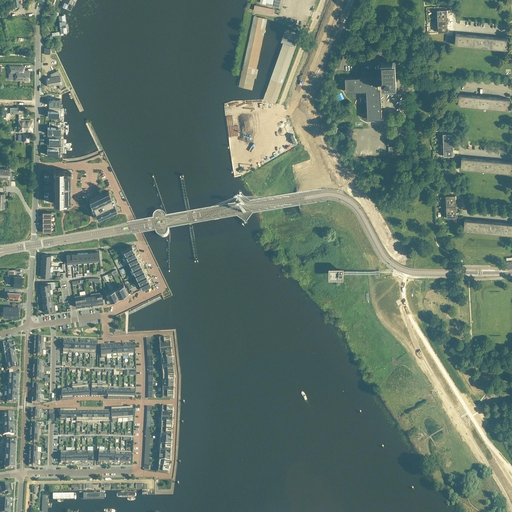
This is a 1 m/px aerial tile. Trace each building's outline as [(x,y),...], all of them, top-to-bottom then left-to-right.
[(67,12),(71,0),(66,0),(62,10),(67,12)] [(254,7),(253,12),(273,16),(274,11),(254,7)] [(67,38),(64,13),(59,14),(62,38),(67,38)] [(266,21),(253,18),(243,70),(239,87),(252,89),(255,73),(257,74),(257,72),(256,71),(266,21)] [(299,33),(286,29),(281,43),(283,44),(264,97),(275,101),(294,47),(299,33)] [(472,47),(473,36),(456,34),(455,45),(472,47)] [(489,48),(490,37),(473,36),(472,47),(489,48)] [(507,45),(507,39),(490,37),(489,48),(506,50),(507,46),(507,45)] [(380,117),(379,90),(378,90),(378,85),(382,84),(382,86),(395,85),(394,62),(382,62),(383,78),(382,78),(378,78),(347,79),(347,90),(368,90),(369,118),(380,117)] [(24,71),(24,67),(10,67),(10,70),(9,70),(9,74),(9,76),(10,76),(10,75),(13,75),(13,76),(15,76),(15,80),(29,81),(29,71),(24,71)] [(47,87),(58,85),(59,87),(64,84),(60,74),(55,76),(53,73),(50,74),(50,77),(46,78),(47,86),(47,87)] [(475,107),(476,96),(459,94),(458,105),(475,107)] [(492,109),(493,98),(476,96),(475,107),(492,109)] [(510,105),(510,99),(503,99),(500,98),(493,98),(492,109),(509,110),(510,106),(510,107),(510,105)] [(49,101),(49,108),(61,109),(61,99),(54,99),(49,101)] [(256,102),(248,103),(251,116),(259,114),(256,102)] [(261,120),(273,116),(270,105),(258,108),(261,120)] [(48,113),(47,117),(49,117),(59,117),(59,114),(61,114),(61,109),(49,108),(48,108),(48,113)] [(32,132),(32,122),(32,121),(18,121),(18,132),(24,132),(24,135),(26,135),(26,132),(32,132)] [(47,127),(47,134),(48,134),(48,136),(59,136),(59,134),(60,134),(60,128),(59,128),(48,127),(47,127)] [(47,136),(47,144),(48,144),(60,145),(60,140),(58,140),(58,139),(58,136),(60,136),(59,136),(48,136),(47,136)] [(47,146),(47,155),(58,155),(58,152),(60,152),(60,147),(47,146)] [(410,157),(410,150),(407,150),(407,146),(389,147),(389,158),(410,157)] [(478,170),(479,159),(472,159),(469,158),(462,158),(461,169),(478,170)] [(495,172),(496,161),(479,159),(478,170),(495,172)] [(511,162),(496,161),(495,172),(511,173),(511,162)] [(0,178),(2,178),(2,179),(7,180),(7,178),(7,173),(9,173),(9,169),(0,168),(0,178)] [(71,171),(66,171),(63,171),(63,170),(54,170),(54,171),(54,174),(54,180),(54,184),(54,191),(54,200),(54,203),(54,204),(63,204),(63,203),(66,203),(70,203),(71,175),(71,172),(71,171)] [(111,197),(109,191),(105,193),(99,196),(97,197),(92,199),(89,200),(92,207),(93,206),(96,212),(95,212),(98,219),(100,218),(101,217),(107,215),(108,214),(117,210),(114,203),(113,204),(110,198),(112,198),(111,197)] [(249,200),(237,202),(240,218),(252,216),(249,200)] [(153,217),(155,228),(156,231),(157,233),(158,235),(160,236),(162,236),(164,236),(166,235),(168,233),(169,231),(169,229),(166,215),(165,213),(164,211),(162,210),(160,210),(158,210),(156,211),(154,213),(153,215),(153,217)] [(456,212),(447,212),(444,212),(445,218),(453,217),(453,224),(460,225),(461,218),(456,218),(456,217),(456,212)] [(481,232),(482,221),(464,220),(463,231),(481,232)] [(498,234),(499,223),(482,221),(481,232),(498,234)] [(511,223),(509,224),(506,223),(499,223),(498,234),(511,234),(511,223)] [(123,250),(125,255),(134,250),(131,245),(123,250)] [(128,260),(136,255),(134,250),(125,255),(128,260)] [(130,264),(139,260),(136,255),(128,260),(130,264)] [(132,269),(141,265),(139,260),(130,264),(132,269)] [(135,274),(143,270),(141,265),(132,269),(135,274)] [(344,273),(344,272),(344,271),(344,267),(329,267),(329,278),(343,278),(344,274),(344,273)] [(15,276),(16,269),(8,270),(7,276),(11,276),(10,285),(21,286),(21,277),(15,276)] [(137,279),(146,275),(143,270),(135,274),(137,279)] [(140,284),(148,280),(146,275),(137,279),(139,284),(140,284)] [(151,285),(148,280),(140,284),(139,284),(137,285),(140,290),(151,285)] [(182,303),(172,281),(167,283),(178,306),(182,303)] [(41,282),(42,285),(40,285),(41,291),(50,289),(50,290),(51,289),(51,283),(50,283),(48,284),(48,283),(47,282),(41,282)] [(123,285),(119,287),(123,296),(127,293),(123,285)] [(114,289),(119,298),(123,296),(119,287),(114,289)] [(7,299),(20,300),(20,293),(13,292),(14,289),(5,288),(4,294),(7,294),(7,299)] [(110,291),(114,300),(119,298),(114,289),(110,291)] [(114,300),(110,291),(105,294),(106,299),(108,298),(110,302),(114,300)] [(18,308),(15,308),(15,303),(12,303),(12,308),(4,307),(4,317),(9,317),(9,318),(14,319),(15,317),(17,317),(18,308)] [(54,305),(43,307),(44,312),(49,312),(49,314),(56,313),(54,305)] [(34,337),(34,346),(45,347),(45,343),(43,343),(43,337),(39,337),(38,336),(38,337),(34,337)] [(45,350),(45,347),(34,346),(34,355),(37,355),(37,356),(38,356),(43,356),(43,350),(45,350)] [(33,361),(33,370),(44,371),(44,367),(43,367),(43,361),(38,361),(37,361),(33,361)] [(17,369),(16,363),(5,365),(6,371),(9,370),(9,372),(13,373),(13,370),(17,369)] [(44,374),(44,371),(33,370),(33,379),(36,379),(36,380),(37,380),(40,380),(41,374),(44,374)] [(18,381),(19,375),(13,375),(13,373),(9,372),(9,375),(8,381),(18,381)] [(32,385),(32,394),(40,394),(41,394),(41,389),(43,389),(44,385),(32,385)] [(67,399),(67,389),(66,389),(61,389),(61,395),(59,395),(60,400),(67,399)] [(32,403),(43,404),(43,400),(40,400),(40,394),(32,394),(32,403)] [(31,409),(31,419),(34,419),(35,419),(40,419),(41,414),(42,414),(43,410),(31,409)] [(31,424),(30,433),(41,433),(42,430),(39,429),(40,424),(35,424),(35,423),(34,423),(34,424),(31,424)] [(14,435),(14,429),(3,430),(3,435),(6,435),(6,438),(10,438),(10,435),(14,435)] [(41,437),(41,433),(30,433),(30,442),(33,442),(33,443),(34,443),(34,442),(39,443),(40,437),(41,437)] [(16,446),(16,440),(10,440),(10,438),(6,438),(6,440),(5,440),(4,445),(16,446)] [(30,447),(29,456),(41,457),(41,453),(37,453),(37,447),(34,447),(33,447),(30,447)] [(40,461),(41,457),(29,456),(29,465),(29,466),(32,466),(33,466),(34,466),(38,466),(38,461),(40,461)] [(15,468),(15,462),(4,462),(5,462),(4,470),(15,468)] [(0,486),(0,493),(1,493),(5,493),(6,495),(11,494),(10,492),(11,492),(9,485),(0,486)]
